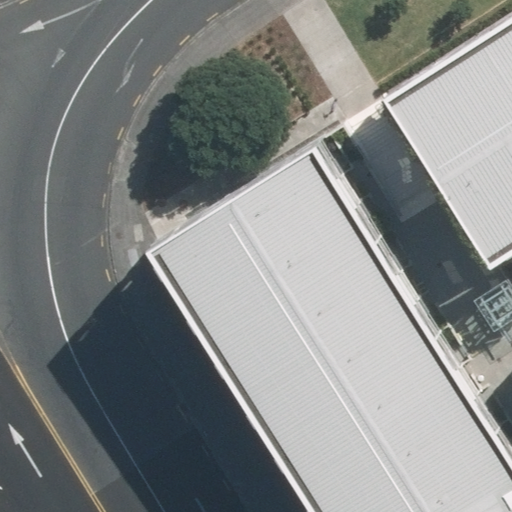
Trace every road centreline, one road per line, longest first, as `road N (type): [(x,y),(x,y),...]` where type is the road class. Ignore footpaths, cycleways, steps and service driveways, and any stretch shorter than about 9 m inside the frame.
road 1 (secondary): [(152,0),(89,74),(47,193),(43,254),(61,371),(103,511)]
road 2 (tertiary): [(97,511),(0,362)]
road 3 (secondary): [(123,0),(0,42)]
